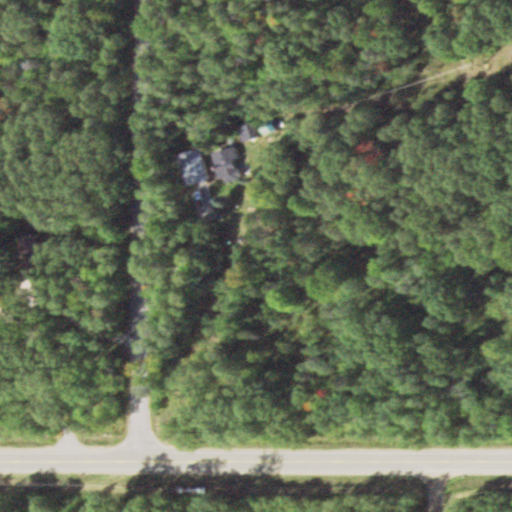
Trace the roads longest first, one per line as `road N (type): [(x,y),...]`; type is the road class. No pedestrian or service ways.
road 1 (tertiary): [(511,463),(0,464)]
road 2 (residential): [(142,464),(144,0)]
